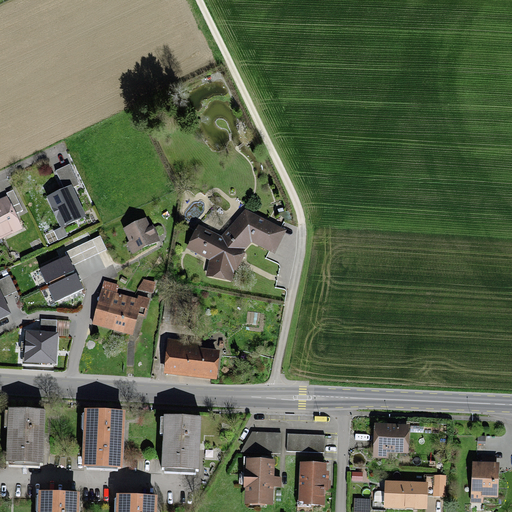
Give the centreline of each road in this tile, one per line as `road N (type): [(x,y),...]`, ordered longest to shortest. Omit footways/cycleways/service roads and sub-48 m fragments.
road 1 (residential): [(201,0),(302,226),(272,396)]
road 2 (secondary): [(0,382),(272,396)]
road 3 (secondary): [(344,399),(511,404)]
